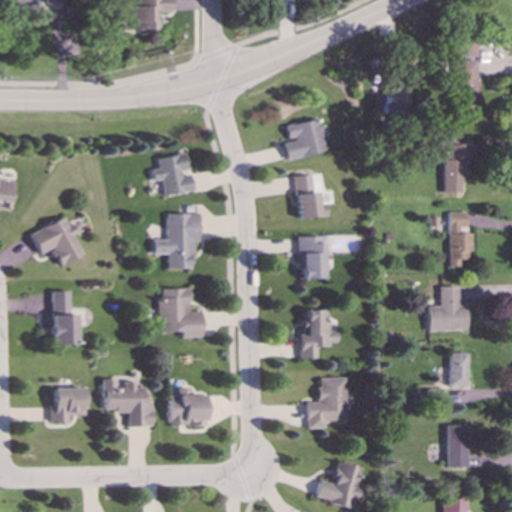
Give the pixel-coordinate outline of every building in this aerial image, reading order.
[(32,8),(31,0),(10,0),(10,9),(32,8)] [(167,0),(129,0),(129,7),(125,7),(125,22),(130,22),(130,30),(153,31),(153,14),(167,14),(167,0)] [(453,57),(473,54),(472,45),(451,48),(453,57)] [(449,117),(474,118),(475,61),(450,60),(449,117)] [(381,113),(404,114),(405,92),(402,92),(402,82),(383,81),(381,113)] [(321,152),(314,119),(282,126),(285,141),(279,142),(283,160),(321,152)] [(470,161),(469,143),(439,144),(441,193),(460,192),(459,161),(470,161)] [(152,158),(154,170),(147,171),(149,181),(157,180),(160,196),(188,192),(186,173),(184,173),(181,154),(152,158)] [(291,176),(295,219),(323,216),(322,200),(314,200),(313,192),(309,193),(307,175),(291,176)] [(162,214),(162,240),(149,240),(149,255),(163,254),(163,269),(189,269),(188,243),(195,242),(194,213),(162,214)] [(445,213),(445,267),(456,267),(456,260),(467,260),(466,231),(463,231),(463,213),(445,213)] [(36,255),(47,250),(55,267),(79,255),(70,236),(74,234),(69,223),(64,226),(60,217),(26,234),(36,255)] [(294,269),(298,269),(299,279),(320,279),(319,237),(293,237),(294,269)] [(435,287),(435,307),(423,307),(424,331),(463,330),(462,307),(455,307),(454,286),(435,287)] [(198,338),(197,312),(185,312),(185,289),(155,289),(155,332),(177,332),(177,338),(198,338)] [(46,292),(48,345),(73,345),(73,315),(65,315),(65,292),(46,292)] [(296,359),(313,359),(313,346),(333,346),(333,331),(324,331),(324,311),(300,310),(300,335),(296,335),(296,359)] [(464,387),(464,354),(445,355),(445,387),(464,387)] [(342,378),(315,379),(315,402),(303,403),(303,429),(321,428),(321,421),(342,421),(342,378)] [(148,427),(147,405),(141,405),(141,388),(131,388),(131,382),(121,382),(121,389),(111,389),(111,379),(99,379),(100,412),(123,412),(124,427),(148,427)] [(46,423),(64,422),(64,416),(81,416),(80,388),(49,389),(49,405),(45,405),(46,423)] [(200,395),(185,396),(185,388),(173,388),(173,396),(164,397),(164,426),(201,425),(200,395)] [(443,468),(464,468),(464,425),(443,425),(443,468)] [(359,468),(334,462),(328,484),(315,481),(311,499),(347,508),(349,499),(351,500),(359,468)] [(439,511),(464,511),(464,499),(439,500),(439,511)]
